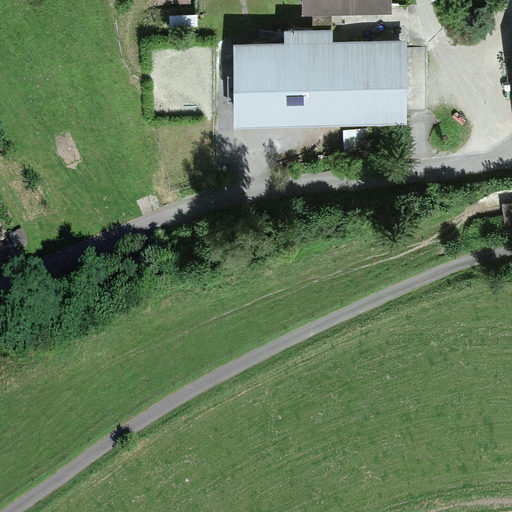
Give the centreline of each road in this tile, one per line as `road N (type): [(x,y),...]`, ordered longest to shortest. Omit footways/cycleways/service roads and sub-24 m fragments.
road 1 (residential): [(511,169),(256,195),(0,294)]
road 2 (track): [(423,0),(492,133),(501,168)]
